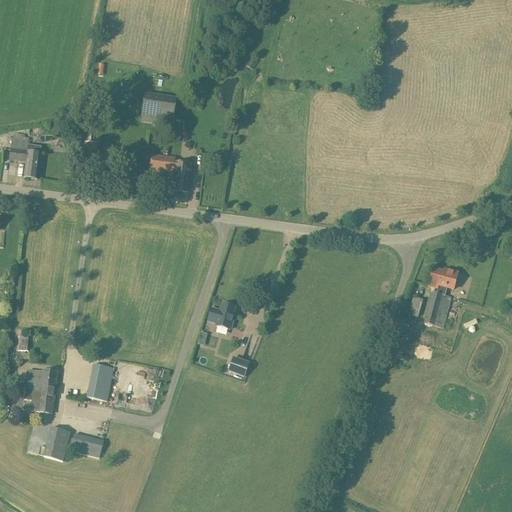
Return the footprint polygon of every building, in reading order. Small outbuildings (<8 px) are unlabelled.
[(140,123),(172,127),(176,99),(144,94),(140,123)] [(83,157),(97,158),(98,144),(90,143),(91,135),(83,135),(82,142),(84,143),(83,157)] [(24,179),(37,180),(41,147),(28,146),(28,139),(12,137),(9,161),(26,163),(24,179)] [(171,191),(188,193),(192,164),(174,162),(175,158),(151,155),(149,171),(173,174),(171,191)] [(423,324),(443,329),(452,298),(445,296),(447,288),(453,290),(457,274),(444,271),(443,274),(433,271),(428,287),(435,288),(433,293),(431,293),(423,324)] [(415,297),(409,314),(418,318),(424,300),(415,297)] [(215,327),(229,330),(229,329),(231,329),(233,321),(231,321),(235,308),(233,308),(232,306),(228,305),(227,306),(221,305),(219,311),(211,309),(208,321),(216,323),(215,327)] [(18,350),(28,351),(30,335),(20,334),(18,350)] [(227,372),(244,379),(250,364),(233,358),(227,372)] [(86,399),(106,402),(113,369),(93,366),(86,399)] [(25,388),(55,392),(57,373),(42,371),(42,373),(28,371),(25,388)] [(30,411),(51,414),(55,392),(25,388),(24,400),(32,401),(30,411)] [(43,458),(63,463),(70,434),(51,429),(43,458)] [(84,456),(99,460),(103,442),(88,438),(84,456)]
